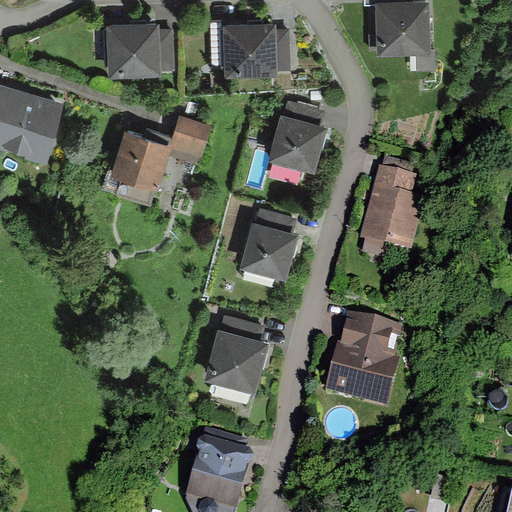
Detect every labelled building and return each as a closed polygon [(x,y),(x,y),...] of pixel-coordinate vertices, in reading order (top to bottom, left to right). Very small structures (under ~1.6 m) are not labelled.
[(410,69),(432,68),(430,0),(364,0),(365,7),(376,6),(378,55),(409,55),(410,69)] [(274,19),(226,21),(227,69),(276,67),(274,19)] [(157,20),(109,21),(111,70),(158,68),(157,20)] [(62,101),(0,83),(0,143),(45,157),(62,101)] [(271,159),(313,172),(332,114),(290,100),(271,159)] [(120,129),(107,173),(160,189),(171,151),(201,160),(211,127),(181,118),(173,145),(120,129)] [(362,246),(411,259),(425,204),(412,201),(417,183),(380,174),(362,246)] [(243,264),(287,277),(303,222),(259,210),(243,264)] [(208,379),(256,393),(275,330),(227,315),(208,379)] [(329,395),(388,412),(403,364),(390,360),(398,330),(352,317),(329,395)] [(214,511),(236,511),(258,444),(211,429),(190,496),(217,504),(214,511)]
